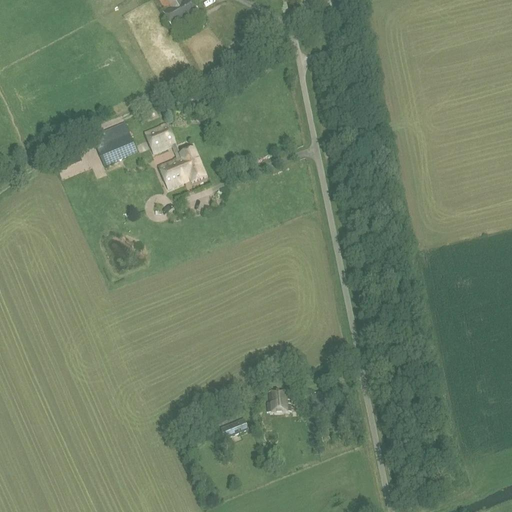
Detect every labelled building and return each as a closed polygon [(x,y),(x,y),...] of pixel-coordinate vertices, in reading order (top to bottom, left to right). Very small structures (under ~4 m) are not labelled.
[(199,15),(192,2),(196,0),(159,0),(167,13),(164,15),(173,31),(199,15)] [(203,86),(211,85),(209,76),(202,77),(203,86)] [(104,169),(138,154),(125,125),(92,138),(104,169)] [(154,155),(172,148),(177,160),(170,163),(159,167),(169,190),(190,181),(192,185),(207,179),(195,150),(180,156),(168,125),(145,134),(154,155)] [(70,167),(66,158),(59,161),(62,170),(70,167)] [(269,394),(269,405),(267,405),(267,414),(291,413),(290,392),(269,394)] [(314,416),(334,413),(331,394),(312,396),(314,416)] [(249,430),(245,420),(225,428),(229,438),(249,430)]
